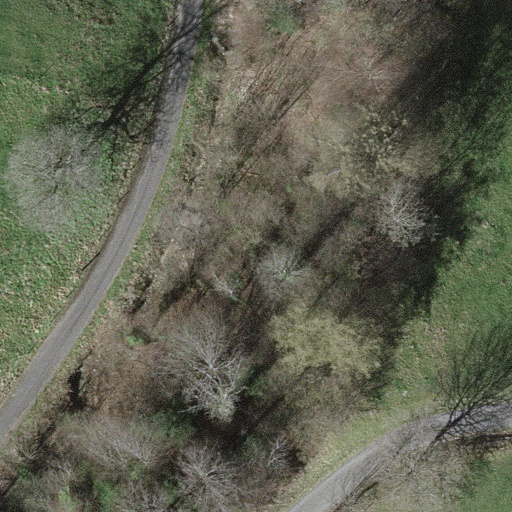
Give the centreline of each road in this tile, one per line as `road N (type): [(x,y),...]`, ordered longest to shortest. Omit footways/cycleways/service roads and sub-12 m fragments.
road 1 (track): [(194,0),(152,161),(78,305),(0,419)]
road 2 (track): [(324,511),(406,443),(511,415)]
